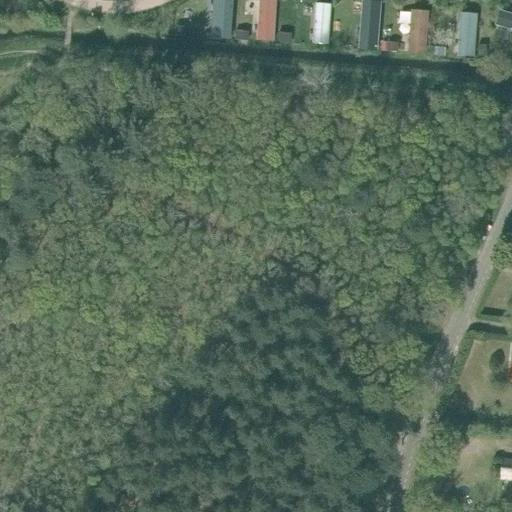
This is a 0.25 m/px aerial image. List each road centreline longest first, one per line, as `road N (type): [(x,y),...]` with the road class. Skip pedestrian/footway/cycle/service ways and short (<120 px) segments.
road 1 (unclassified): [(391,511),(414,426),(511,198)]
road 2 (unknown): [(25,170),(43,212),(43,265),(21,310),(0,330)]
road 3 (unknown): [(63,60),(53,95),(24,137),(25,170)]
